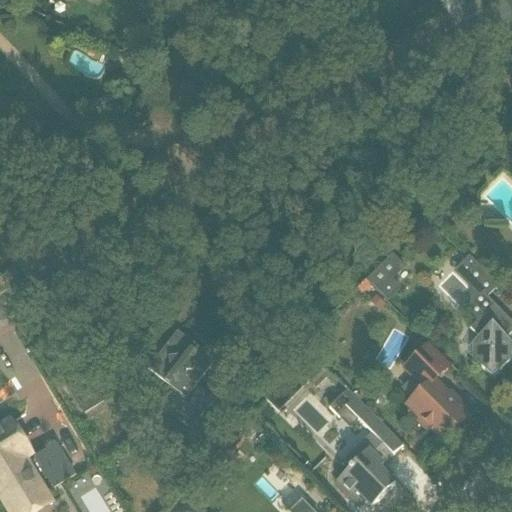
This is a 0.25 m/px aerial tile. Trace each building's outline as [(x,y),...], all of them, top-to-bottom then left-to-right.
[(439,217),(449,226),(457,217),(448,208),(439,217)] [(366,284),(387,305),(400,292),(392,284),(405,271),(392,258),(366,284)] [(476,292),(489,279),(469,259),(456,271),(476,292)] [(385,307),(376,298),(373,301),(371,303),(378,310),(380,312),(385,307)] [(494,307),(477,323),(470,330),(480,340),(474,345),(474,361),(492,380),(511,362),(511,345),(506,341),(511,335),(511,323),(495,306),(494,307)] [(216,363),(178,333),(148,371),(187,401),(216,363)] [(467,417),(436,386),(451,370),(428,347),(401,372),(422,394),(409,407),(421,420),(419,422),(429,432),(431,430),(442,441),(467,417)] [(264,401),(278,415),(308,385),(294,372),(264,401)] [(87,374),(67,387),(84,416),(105,404),(87,374)] [(350,407),(346,410),(372,436),(353,455),(359,462),(348,473),(341,480),(341,487),(348,494),(355,494),(372,510),(396,487),(390,481),(379,471),(383,467),(393,457),(393,458),(403,447),(345,389),(339,394),(342,398),(350,407)] [(191,432),(214,402),(200,391),(187,408),(171,396),(161,408),(191,432)] [(0,478),(20,511),(42,511),(52,506),(25,462),(32,457),(11,424),(0,430),(0,478)] [(179,468),(185,462),(180,457),(174,462),(179,468)] [(312,469),(303,460),(297,465),(306,475),(312,469)] [(312,511),(301,501),(290,511),(312,511)] [(196,511),(187,503),(178,511),(196,511)]
